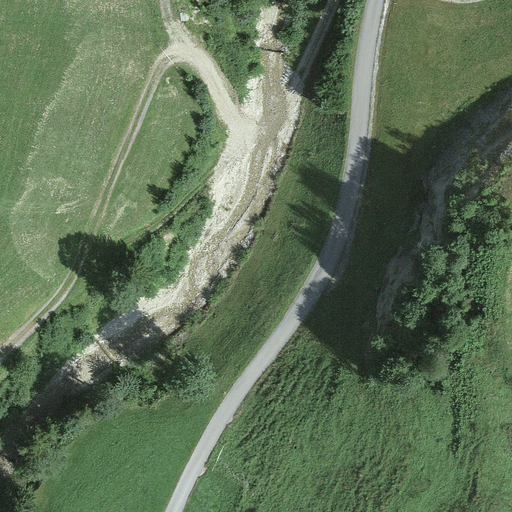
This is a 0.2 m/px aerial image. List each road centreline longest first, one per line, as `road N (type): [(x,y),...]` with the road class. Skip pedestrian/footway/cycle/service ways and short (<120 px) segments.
road 1 (track): [(0,354),(67,283),(162,62),(189,54),(201,63),(242,134),(252,138),(274,119),(330,0)]
road 2 (unclassified): [(376,0),(340,231),(317,282),(227,407),(172,511)]
